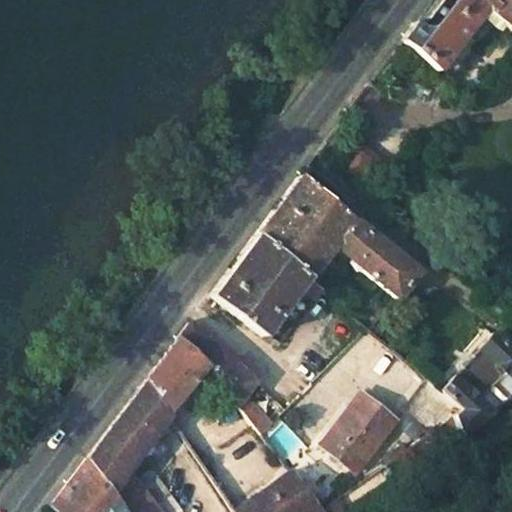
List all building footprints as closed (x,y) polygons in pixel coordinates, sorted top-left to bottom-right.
[(511,0),(440,0),(424,23),(415,22),(399,43),(436,69),(483,7),(511,27),(511,0)] [(308,278),(336,241),(364,263),(358,271),(396,300),(418,272),(299,176),(255,234),(308,278)] [(208,296),(260,335),(293,287),(309,299),(318,286),(308,278),(255,234),(208,296)] [(488,292),(478,306),(500,323),(511,311),(488,292)] [(203,365),(237,401),(252,382),(187,323),(176,338),(203,365)] [(511,349),(493,335),(420,412),(437,428),(455,415),(465,435),(511,396),(511,349)] [(165,413),(203,365),(176,338),(143,382),(165,413)] [(111,493),(166,416),(167,415),(165,413),(143,382),(85,459),(111,493)] [(359,394),(319,445),(355,473),(394,422),(359,394)] [(257,433),(268,422),(245,397),(233,408),(257,433)] [(85,459),(50,505),(56,511),(120,511),(123,509),(111,493),(85,459)] [(320,511),(289,471),(234,511),(320,511)] [(159,511),(133,476),(111,493),(123,509),(125,511),(159,511)]
